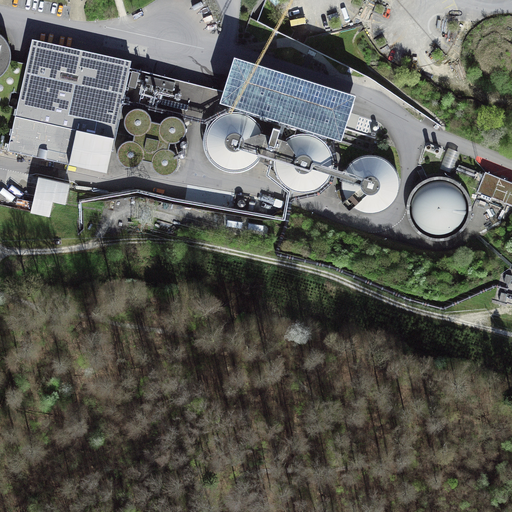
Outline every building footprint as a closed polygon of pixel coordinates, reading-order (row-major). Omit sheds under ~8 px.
[(0,76),(2,74),(5,71),(7,68),(9,64),(10,60),(11,56),(11,52),(10,48),(9,44),(7,41),(4,38),(2,35),(0,33),(0,76)] [(0,113),(15,116),(8,150),(106,171),(122,101),(129,67),(131,60),(32,39),(27,64),(10,60),(9,64),(7,68),(5,71),(2,74),(0,76),(0,113)] [(230,69),(223,91),(220,102),(291,124),(341,140),(352,107),(356,94),(234,56),(230,69)] [(220,102),(223,91),(129,67),(122,101),(211,124),(213,121),(216,119),(219,116),(223,114),(227,113),(232,112),(237,112),(242,113),(247,115),(251,117),(255,120),(258,124),(259,124),(262,131),(263,135),(263,138),(263,142),(263,146),(262,150),(260,154),(275,159),(276,155),(277,151),(279,147),(275,146),(279,130),(283,132),(283,133),(285,134),(286,132),(288,133),(291,124),(220,102)] [(153,167),(155,169),(156,171),(158,172),(160,173),(162,174),(164,174),(166,174),(168,174),(170,173),(172,172),(174,171),(175,169),(177,167),(177,165),(178,163),(178,161),(178,159),(177,157),(176,155),(175,153),(174,151),(172,150),(170,149),(168,148),(170,142),(172,142),(174,142),(176,142),(178,141),(180,140),(181,139),(183,137),(184,135),(185,133),(185,131),(185,129),(185,127),(184,125),(184,123),(182,121),(181,119),(179,118),(177,117),(175,116),(173,116),(171,116),(168,116),(166,117),(165,118),(163,120),(161,121),(160,123),(151,121),(150,119),(150,117),(149,115),(147,113),(146,111),(144,110),(142,109),(140,108),(137,108),(135,109),(133,109),(131,110),(129,112),(127,113),(126,115),(125,117),(125,119),(124,121),(125,124),(125,126),(126,128),(127,129),(129,131),(130,132),(132,134),(134,134),(133,141),(131,140),(129,141),(126,141),(124,142),(122,143),(121,145),(119,147),(118,149),(118,151),(117,153),(118,155),(118,157),(119,159),(120,161),(122,163),(123,164),(125,165),(127,166),(130,166),(132,166),(134,166),(136,165),(138,164),(140,163),(141,161),(142,159),(145,160),(144,163),(148,164),(149,161),(152,161),(152,163),(153,166),(153,167)] [(263,142),(263,138),(263,135),(262,131),(259,124),(258,124),(255,120),(251,117),(247,115),(242,113),(237,112),(232,112),(227,113),(223,114),(219,116),(216,119),(213,121),(211,124),(209,127),(207,131),(206,134),(206,138),(206,143),(206,147),(207,150),(207,151),(210,158),(211,158),(214,161),(217,163),(220,166),(224,167),(228,169),(233,169),(237,169),(242,168),(246,167),(251,165),(254,162),(257,158),(260,154),(262,150),(263,146),(263,142)] [(329,177),(330,173),(332,169),(332,165),(332,160),(332,156),(330,151),(328,148),(325,144),(322,140),(318,137),(313,135),(309,134),(304,134),(299,134),(294,135),(286,138),(287,139),(284,141),(281,144),(279,147),(277,151),(276,155),(275,159),(275,163),(275,167),(276,170),(277,174),(275,175),(278,179),(279,178),(282,182),(285,185),(289,187),(293,189),(297,191),(301,191),(305,191),(309,191),(313,190),(314,190),(321,187),(320,186),(324,183),(326,180),(329,177)] [(450,146),(442,168),(452,171),(459,149),(450,146)] [(342,179),(342,184),(342,188),(337,190),(336,192),(338,197),(342,202),(349,210),(353,206),(357,209),(361,211),(366,212),(370,212),(375,212),(379,211),(383,209),(387,207),(391,204),(394,200),(396,196),(397,193),(398,189),(399,186),(399,183),(399,179),(398,175),(396,171),(394,167),(392,165),(390,163),(387,160),(384,158),(380,156),(376,155),(372,155),(367,155),(362,156),(358,158),(354,160),(350,163),(347,166),(345,170),(343,175),(342,179)] [(482,180),(477,192),(511,206),(511,182),(485,171),(484,174),(459,165),(457,170),(482,180)] [(38,176),(30,212),(49,216),(53,201),(65,203),(70,183),(38,176)] [(461,231),(464,227),(467,223),(469,218),(470,215),(471,211),(471,207),(470,202),(469,198),(467,193),(465,190),(462,186),(458,183),(454,180),(450,178),(445,177),(440,176),(435,176),(430,177),(425,179),(421,182),(417,185),(414,188),(412,192),(410,195),(408,199),(407,204),(407,209),(408,214),(409,219),(412,224),(414,228),(418,232),(422,235),(427,238),(432,239),(437,240),(442,240),(447,239),(452,237),(457,235),(461,231)]
